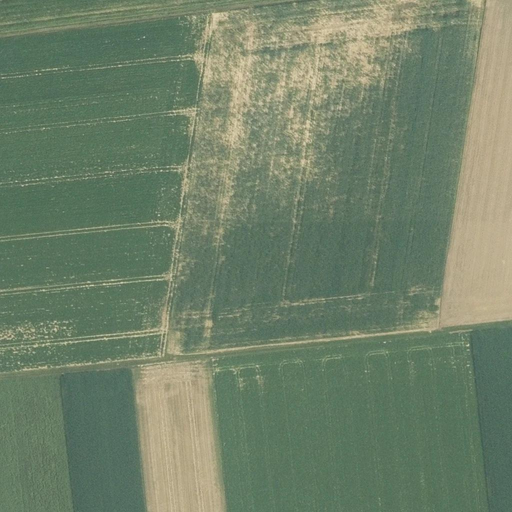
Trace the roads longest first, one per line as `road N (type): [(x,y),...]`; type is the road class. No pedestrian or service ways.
road 1 (track): [(511,326),(0,379)]
road 2 (track): [(0,36),(291,0)]
